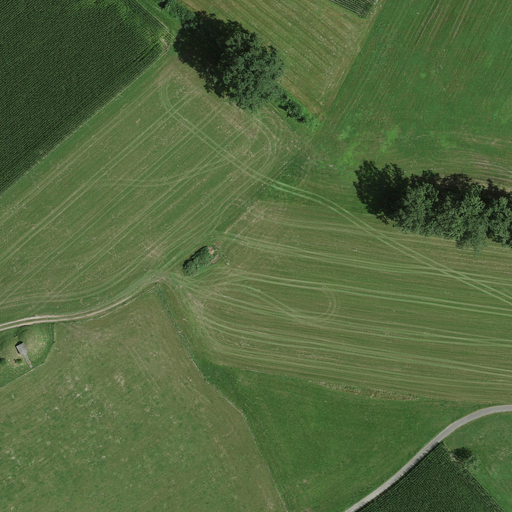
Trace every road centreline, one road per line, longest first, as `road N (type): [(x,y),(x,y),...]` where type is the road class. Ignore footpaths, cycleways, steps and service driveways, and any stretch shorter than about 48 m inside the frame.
road 1 (track): [(0,324),(90,313),(200,246)]
road 2 (track): [(511,407),(456,423),(350,511)]
